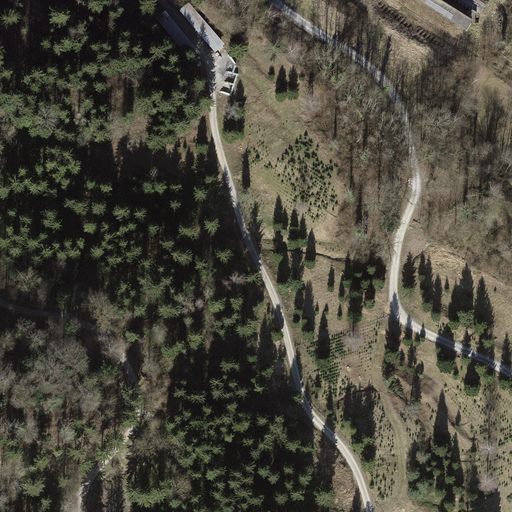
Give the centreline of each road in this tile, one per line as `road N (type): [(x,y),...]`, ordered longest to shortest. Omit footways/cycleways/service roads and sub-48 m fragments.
road 1 (track): [(369,511),(355,470),(301,396),(216,140),(210,69),(162,0)]
road 2 (track): [(272,0),(358,57),(395,99),(414,185),(390,293),(395,309),(411,325),(511,374)]
road 3 (track): [(0,301),(99,333),(128,368),(135,415),(85,483),(79,511)]
road 4 (track): [(395,309),(385,319),(373,379),(395,440),(398,476),(374,511)]
